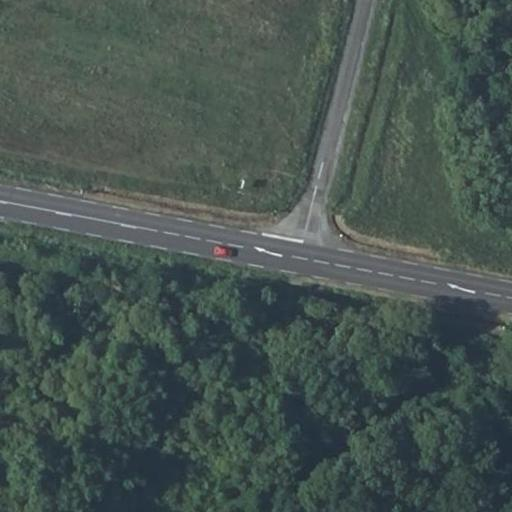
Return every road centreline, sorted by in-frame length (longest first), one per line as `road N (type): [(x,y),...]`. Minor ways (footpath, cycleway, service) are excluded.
road 1 (secondary): [(297,260),(0,204)]
road 2 (unclassified): [(297,260),(367,0)]
road 3 (secondary): [(511,298),(297,260)]
